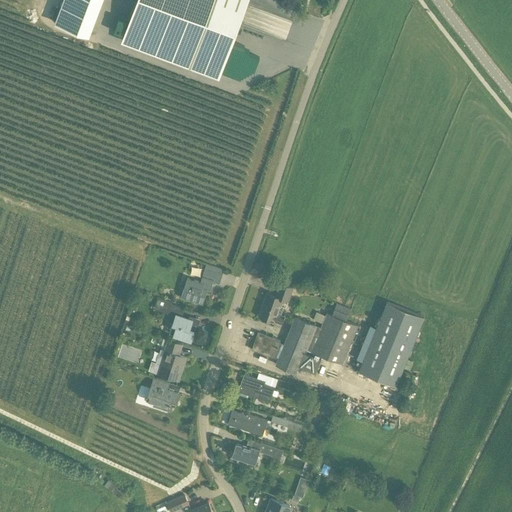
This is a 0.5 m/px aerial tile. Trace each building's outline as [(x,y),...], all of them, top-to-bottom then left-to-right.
[(63,0),(56,22),(79,31),(89,0),(63,0)] [(137,0),(125,34),(221,70),(238,23),(245,4),(246,0),(137,0)] [(119,27),(126,29),(132,11),(125,9),(119,27)] [(286,38),(293,22),(266,12),(259,28),(286,38)] [(247,66),(251,54),(232,48),(224,73),(245,79),(249,66),(247,66)] [(206,263),(204,270),(205,271),(204,274),(214,277),(217,267),(206,263)] [(202,282),(187,277),(181,297),(203,304),(206,292),(211,293),(215,282),(203,278),(202,282)] [(279,282),(274,296),(267,293),(259,316),(275,322),(276,321),(278,321),(277,323),(281,324),(284,317),(280,316),(283,308),(281,307),(283,299),(289,301),(293,287),(279,282)] [(167,314),(175,316),(169,333),(191,340),(197,321),(182,316),(184,308),(171,304),(171,302),(157,297),(155,305),(160,307),(163,310),(168,312),(167,314)] [(413,361),(407,359),(424,317),(387,302),(359,370),(396,385),(403,368),(410,370),(413,361)] [(322,327),(297,317),(278,365),(296,373),(299,366),(315,373),(321,359),(304,352),(306,348),(343,363),(358,325),(346,320),(351,309),(337,303),(332,314),(328,313),(322,327)] [(317,312),(314,319),(323,323),(326,316),(317,312)] [(124,324),(133,327),(135,322),(129,320),(131,316),(126,315),(124,324)] [(273,357),(279,340),(258,332),(252,350),(273,357)] [(178,380),(185,357),(178,355),(182,343),(169,340),(159,374),(178,380)] [(239,392),(248,395),(270,402),(274,387),(264,383),(265,381),(257,378),(245,374),(240,389),(239,392)] [(175,405),(178,396),(174,394),(175,391),(167,389),(169,383),(154,379),(147,400),(161,405),(160,407),(169,410),(171,404),(175,405)] [(275,387),(292,393),(294,384),(277,379),(275,387)] [(267,420),(258,417),(246,413),(245,414),(233,410),(228,424),(262,435),(267,420)] [(284,419),(293,422),(294,418),(288,416),(289,414),(286,413),(284,419)] [(293,422),(284,419),(277,416),(275,422),(291,427),(293,422)] [(280,460),(283,450),(259,442),(258,448),(251,446),(251,448),(236,443),(232,456),(256,464),(260,451),(272,456),(272,457),(280,460)] [(328,474),(331,467),(323,464),(321,471),(328,474)] [(113,494),(117,490),(118,488),(112,484),(110,487),(107,490),(113,494)] [(171,511),(188,504),(184,495),(166,503),(170,511),(171,511)] [(289,506),(286,505),(271,499),(268,506),(269,506),(266,511),(289,511),(290,511),(287,510),(289,506)] [(213,511),(209,502),(192,510),(191,510),(192,511),(213,511)]
